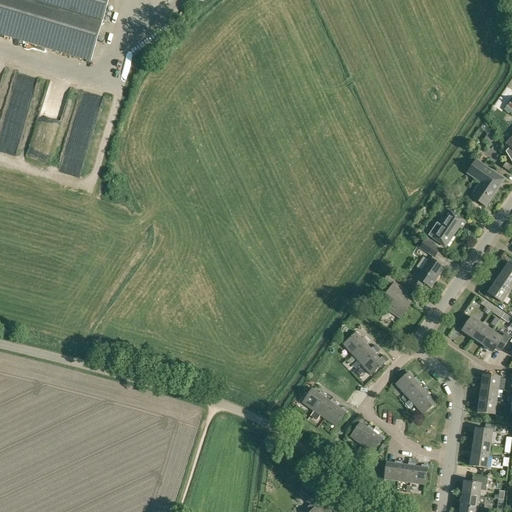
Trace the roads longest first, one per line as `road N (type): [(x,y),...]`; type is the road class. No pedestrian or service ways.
road 1 (unclassified): [(258,420),(0,344)]
road 2 (residential): [(450,457),(418,451),(361,410),(417,345)]
road 3 (residential): [(417,345),(511,202)]
road 4 (residential): [(370,507),(258,420)]
road 5 (residential): [(450,457),(457,395),(417,345)]
